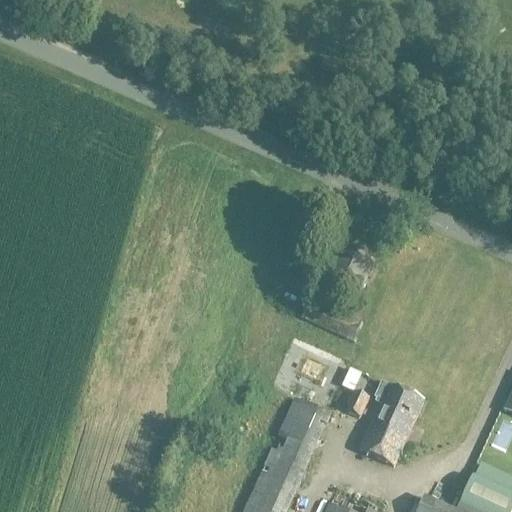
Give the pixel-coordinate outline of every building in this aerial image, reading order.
[(327,282),(357,296),(361,286),(358,285),(367,264),(340,252),(327,282)] [(314,298),(324,276),(306,268),(296,290),(314,298)] [(395,470),(424,404),(381,384),(374,400),(376,401),(375,405),(380,407),(359,454),(395,470)] [(370,401),(355,395),(347,413),(363,420),(370,401)] [(324,479),(312,511),(361,511),(368,495),(324,479)] [(457,510),(461,511),(511,511),(511,498),(472,480),(471,479),(457,510)] [(258,511),(242,504),(241,508),(220,499),(213,511),(258,511)]
